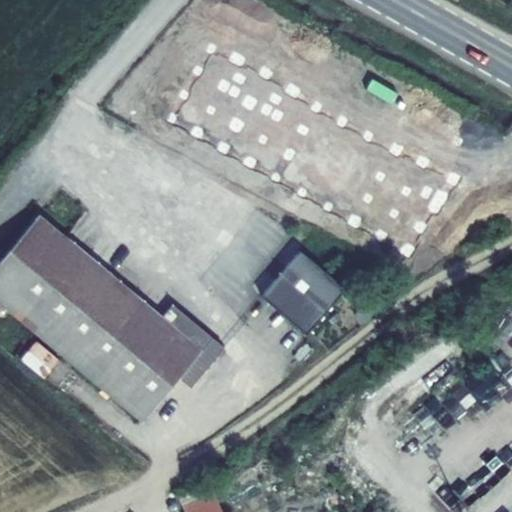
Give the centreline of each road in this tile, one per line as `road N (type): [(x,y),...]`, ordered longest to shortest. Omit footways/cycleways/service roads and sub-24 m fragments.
road 1 (unknown): [(84,103),(45,143),(240,334),(245,361),(236,381),(158,448),(165,475)]
road 2 (track): [(511,244),(402,306),(225,441),(92,511)]
road 3 (secondary): [(394,0),(511,66)]
